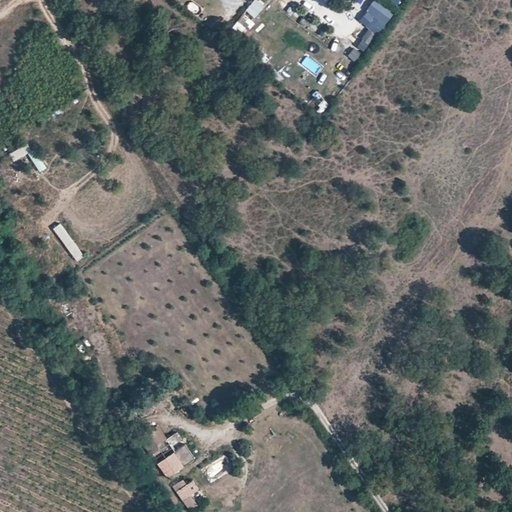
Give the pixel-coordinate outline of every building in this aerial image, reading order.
[(378,0),(375,0),(359,21),(370,29),(356,47),(364,53),(395,13),(378,0)] [(245,14),(237,22),(246,31),(254,23),(245,14)] [(354,48),(348,57),(356,62),(362,53),(354,48)] [(322,114),(329,104),(324,100),(316,110),(322,114)] [(72,107),(53,118),(57,125),(76,115),(72,107)] [(2,173),(15,190),(22,185),(9,168),(2,173)] [(34,220),(15,228),(18,236),(37,228),(34,220)] [(55,268),(60,277),(77,266),(72,257),(55,268)] [(166,440),(174,452),(183,446),(175,434),(166,440)] [(174,453),(165,458),(175,472),(184,466),(174,453)] [(165,458),(158,464),(167,477),(175,472),(165,458)] [(208,478),(223,470),(218,461),(203,469),(208,478)] [(193,480),(177,491),(183,500),(199,489),(193,480)]
